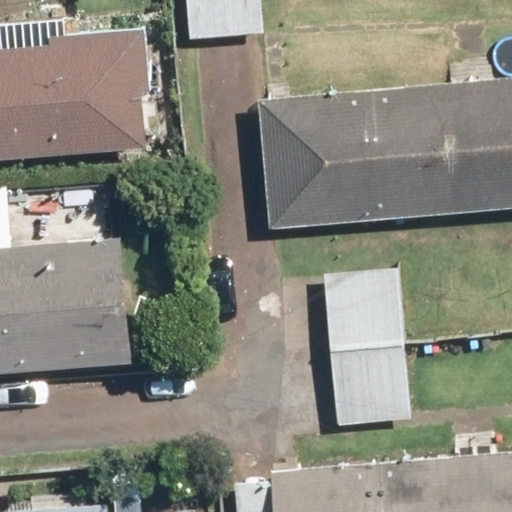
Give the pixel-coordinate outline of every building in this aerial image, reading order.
[(187,0),(191,36),(264,28),(261,0),(187,0)] [(138,29),(0,42),(0,152),(149,138),(138,29)] [(511,74),(260,98),(272,223),(511,201),(511,74)] [(123,229),(0,241),(0,366),(135,353),(123,229)] [(414,415),(402,267),(325,273),(336,421),(414,415)] [(511,511),(511,448),(271,467),(272,474),(233,477),(235,511),(511,511)] [(115,511),(114,493),(8,502),(9,511),(115,511)]
